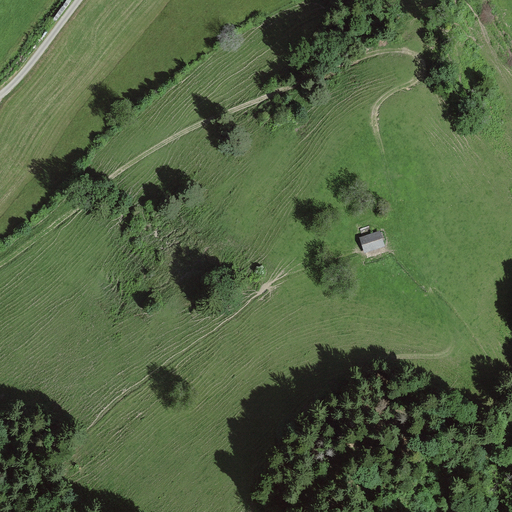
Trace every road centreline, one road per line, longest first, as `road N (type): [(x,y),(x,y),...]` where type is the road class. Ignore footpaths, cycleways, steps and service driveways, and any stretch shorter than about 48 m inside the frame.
road 1 (track): [(0,263),(127,164),(194,126),(371,54),(414,53),(421,75),(383,97),(373,116),(402,233),(451,331),(450,350),(379,358),(336,379),(280,439),(249,511)]
road 2 (unclassified): [(78,0),(0,95)]
